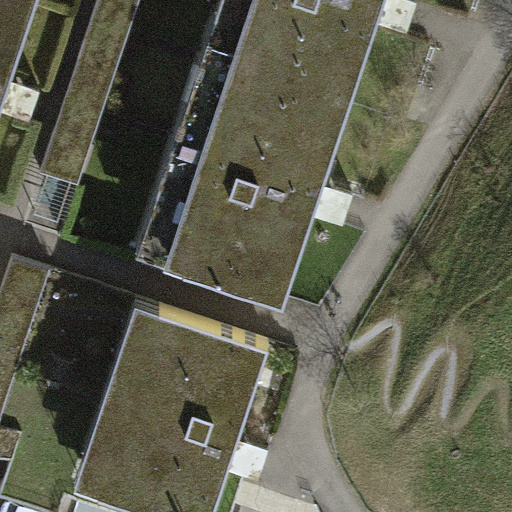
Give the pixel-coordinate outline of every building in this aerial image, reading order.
[(0,0),(0,124),(39,5),(22,0),(0,0)] [(141,0),(103,0),(45,183),(79,194),(141,0)] [(237,0),(218,60),(355,104),(389,0),(237,0)] [(155,254),(292,298),(355,104),(218,60),(155,254)] [(49,284),(13,273),(0,314),(0,462),(17,468),(26,442),(1,434),(49,284)] [(132,511),(221,511),(274,353),(142,309),(80,495),(132,511)]
